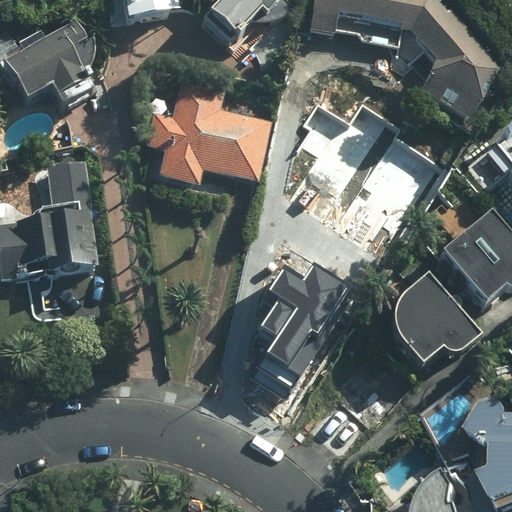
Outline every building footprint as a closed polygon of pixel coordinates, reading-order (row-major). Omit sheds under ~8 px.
[(126,0),(130,23),(182,15),(179,0),(126,0)] [(232,0),(217,18),(245,42),(267,16),(272,21),(289,2),(286,0),(232,0)] [(424,94),(476,120),(504,73),(442,0),(317,0),(313,32),(339,36),(341,22),(416,34),(440,63),(424,94)] [(77,24),(8,66),(32,105),(57,90),(65,103),(95,85),(86,72),(101,63),(77,24)] [(275,127),(222,113),(226,95),(185,87),(177,122),(157,118),(151,150),(171,154),(166,179),(206,187),(209,174),(260,187),(275,127)] [(317,158),(289,203),(324,225),(388,124),(363,108),(350,128),(318,108),(306,126),(312,130),(301,148),(317,158)] [(511,142),(503,150),(511,160),(511,142)] [(395,144),(339,229),(368,249),(390,216),(401,223),(435,171),(395,144)] [(511,290),(511,235),(496,218),(447,262),(491,309),(511,290)] [(95,220),(0,228),(0,284),(100,275),(95,220)] [(283,335),(261,368),(292,389),(356,293),(318,267),(309,281),(286,265),(268,293),(275,298),(260,320),(283,335)] [(487,341),(431,280),(402,312),(400,322),(401,333),(406,348),(428,373),(448,356),(457,360),(463,360),(471,357),(487,341)] [(348,462),(372,435),(378,437),(389,424),(393,425),(421,394),(387,364),(371,382),(360,372),(310,428),(348,462)] [(511,407),(504,405),(496,407),(477,437),(504,452),(503,475),(491,480),(506,508),(511,504),(511,407)] [(465,511),(456,479),(441,489),(430,503),(426,511),(465,511)]
